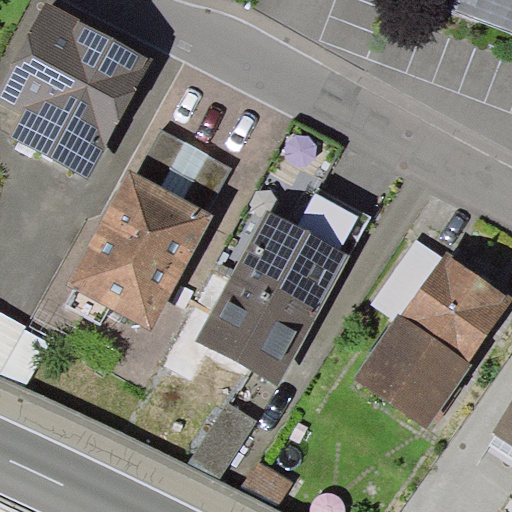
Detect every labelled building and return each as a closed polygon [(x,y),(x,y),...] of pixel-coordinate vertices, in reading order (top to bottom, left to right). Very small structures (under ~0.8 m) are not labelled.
[(511,0),(438,0),(437,4),(511,32),(511,0)] [(153,59),(46,2),(0,86),(0,101),(20,112),(8,135),(88,178),(153,59)] [(234,168),(161,128),(136,173),(209,213),(234,168)] [(136,173),(129,169),(66,285),(75,288),(109,308),(151,330),(214,214),(209,213),(136,173)] [(318,186),(297,226),(350,255),(373,215),(318,186)] [(267,210),(233,273),(316,320),(350,255),(297,226),(267,210)] [(403,314),(443,257),(417,239),(372,303),(394,320),(399,312),(403,314)] [(511,301),(511,296),(447,252),(443,257),(403,314),(399,312),(394,320),(354,376),(428,429),(474,364),(470,361),(511,301)] [(278,386),(316,320),(233,273),(196,341),(278,386)] [(100,322),(109,308),(75,288),(66,303),(100,322)] [(26,325),(0,310),(0,371),(24,328),(26,325)] [(49,342),(24,328),(0,371),(0,373),(26,385),(49,342)] [(257,421),(228,402),(189,463),(221,478),(257,421)] [(511,404),(493,433),(497,436),(511,446),(511,404)] [(511,458),(511,446),(497,436),(491,444),(511,458)] [(292,483),(257,461),(243,485),(278,507),(292,483)]
